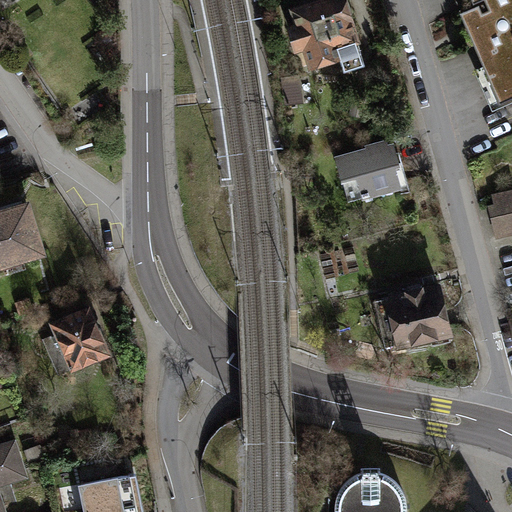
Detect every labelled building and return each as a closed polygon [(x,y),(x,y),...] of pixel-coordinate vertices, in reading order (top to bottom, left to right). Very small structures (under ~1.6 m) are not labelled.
[(329,0),(317,0),(280,9),(294,69),(343,57),(329,0)] [(511,0),(465,0),(470,11),(458,16),(497,104),(511,97),(511,0)] [(390,146),(334,157),(343,202),(399,191),(390,146)] [(511,234),(511,192),(488,198),(496,238),(511,234)] [(0,275),(47,264),(31,202),(0,210),(0,275)] [(433,282),(375,292),(385,349),(443,339),(433,282)] [(89,314),(44,328),(57,374),(103,360),(89,314)] [(14,444),(0,447),(0,511),(6,511),(0,488),(24,482),(14,444)] [(330,511),(402,511),(403,501),(400,492),(393,483),(386,477),(376,472),(376,468),(357,468),(357,474),(350,478),(342,483),(337,490),(332,498),(331,506),(330,511)] [(140,511),(137,478),(81,485),(84,511),(140,511)]
